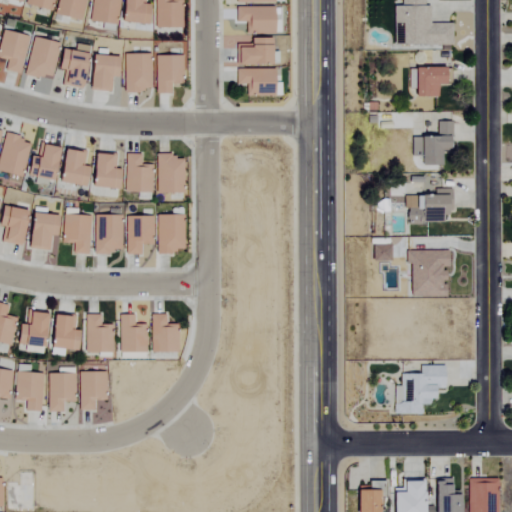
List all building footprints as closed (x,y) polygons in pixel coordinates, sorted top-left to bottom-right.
[(23,0),(22,5),(48,11),(50,0),(23,0)] [(54,0),(52,16),(80,20),(82,0),(54,0)] [(89,0),(87,22),(100,23),(99,29),(113,31),(116,0),(89,0)] [(118,0),(117,23),(145,24),(146,3),(143,3),(142,0),(118,0)] [(179,28),(179,0),(152,0),(153,28),(179,28)] [(399,45),(450,45),(450,23),(427,23),(427,5),(422,5),(421,0),(398,0),(399,6),(391,6),(391,23),(399,23),(399,45)] [(278,17),(278,7),(233,7),(233,22),(243,22),(243,33),(270,33),(270,17),(278,17)] [(16,74),(25,37),(0,30),(0,59),(3,60),(1,70),(16,74)] [(56,43),(29,37),(21,74),(47,80),(56,43)] [(248,45),(233,45),(233,65),(268,64),(267,38),(248,38),(248,45)] [(77,88),(86,46),(73,43),(71,51),(58,48),(54,69),(61,70),(58,84),(77,88)] [(115,56),(104,56),(104,52),(87,51),(85,89),(108,90),(108,77),(114,77),(115,56)] [(147,54),(122,54),(122,91),(147,91),(147,54)] [(152,94),(168,94),(168,84),(179,84),(179,56),(153,55),(152,94)] [(441,67),(411,68),(412,97),(435,97),(434,84),(442,84),(441,67)] [(242,95),(270,96),(270,69),(233,68),(233,84),(242,84),(242,95)] [(449,114),(410,114),(410,157),(420,157),(420,166),(440,166),(440,157),(436,157),(436,148),(449,148),(449,114)] [(26,144),(17,142),(19,137),(1,133),(0,134),(0,175),(18,179),(26,144)] [(26,155),(22,176),(32,178),(31,184),(47,187),(55,146),(36,142),(33,157),(26,155)] [(82,187),(85,167),(80,166),(83,152),(59,149),(54,183),(82,187)] [(112,169),(113,154),(89,153),(87,188),(115,189),(116,170),(112,169)] [(149,164),(138,164),(138,155),(122,154),(121,193),(149,193),(149,164)] [(180,159),(171,159),(171,154),(153,154),(154,194),(180,193),(180,159)] [(448,189),(431,190),(431,197),(418,197),(418,210),(404,211),(404,223),(440,222),(439,215),(448,215),(448,189)] [(416,197),(401,196),(401,209),(416,210),(416,197)] [(1,207),(0,206),(0,226),(1,227),(0,233),(0,242),(18,245),(22,210),(1,207)] [(43,208),(26,207),(25,247),(47,248),(47,237),(52,237),(53,215),(42,215),(43,208)] [(85,254),(86,216),(73,216),(74,209),(60,209),(58,243),(69,244),(69,254),(85,254)] [(90,254),(108,255),(108,250),(117,250),(118,215),(91,215),(90,254)] [(153,252),(180,252),(180,215),(153,215),(153,252)] [(123,255),(137,255),(137,245),(149,245),(149,216),(122,216),(123,255)] [(406,297),(442,297),(442,268),(446,268),(445,251),(406,251),(406,297)] [(0,344),(7,346),(14,318),(3,315),(5,306),(0,304),(0,344)] [(14,324),(13,344),(22,345),(22,352),(40,353),(42,311),(24,310),(23,325),(14,324)] [(61,356),(61,350),(73,351),(76,330),(71,329),(72,317),(50,314),(45,354),(61,356)] [(148,353),(175,353),(176,325),(164,325),(164,314),(149,314),(148,353)] [(109,353),(109,325),(97,325),(97,315),(82,315),(82,353),(109,353)] [(117,353),(144,352),(144,324),(132,325),(131,315),(116,316),(117,353)] [(26,365),(13,365),(11,401),(22,401),(22,412),(38,412),(39,374),(26,373),(26,365)] [(441,366),(417,366),(417,374),(398,375),(398,386),(390,386),(390,415),(421,414),(421,405),(431,405),(431,388),(441,388),(441,366)] [(60,412),(60,402),(71,403),(72,368),(55,368),(55,374),(45,374),(45,412),(60,412)] [(8,370),(0,369),(0,399),(6,400),(8,370)] [(103,373),(76,372),(75,410),(90,410),(91,401),(102,401),(103,373)] [(495,511),(496,479),(466,479),(466,498),(469,498),(468,511),(495,511)] [(389,511),(421,511),(421,480),(399,480),(399,488),(390,488),(389,511)] [(431,511),(456,511),(457,495),(448,495),(449,480),(432,480),(431,511)]
